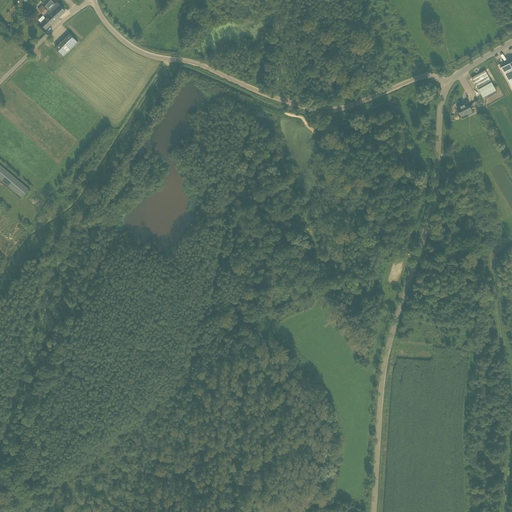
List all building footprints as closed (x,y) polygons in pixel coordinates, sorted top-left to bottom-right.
[(40,23),(46,29),(65,11),(59,5),(57,2),(54,5),(50,2),(44,7),(40,11),(43,15),(45,18),(40,23)] [(55,47),(64,56),(78,42),(70,33),(55,47)] [(511,86),(511,85),(511,60),(500,67),(511,86)] [(496,90),(491,82),(478,89),(483,97),(496,90)] [(467,102),(456,108),(461,116),(472,110),(467,102)] [(455,172),(457,175),(476,167),(474,163),(455,172)] [(0,164),(0,178),(22,197),(29,189),(0,164)]
